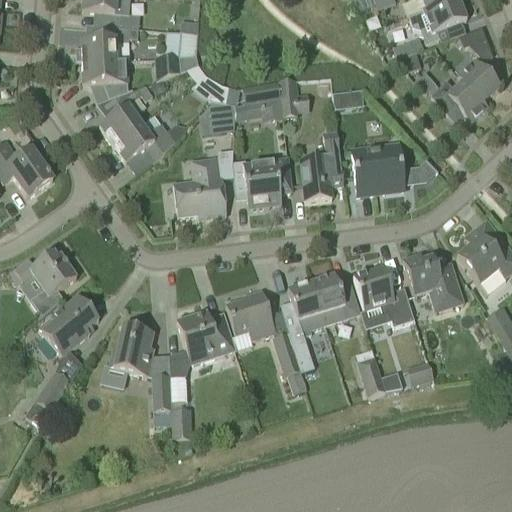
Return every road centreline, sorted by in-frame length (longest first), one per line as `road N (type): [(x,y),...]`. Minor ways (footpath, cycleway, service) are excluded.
road 1 (residential): [(458,201),(412,231),(145,260),(92,194)]
road 2 (residential): [(92,194),(38,117),(43,0)]
